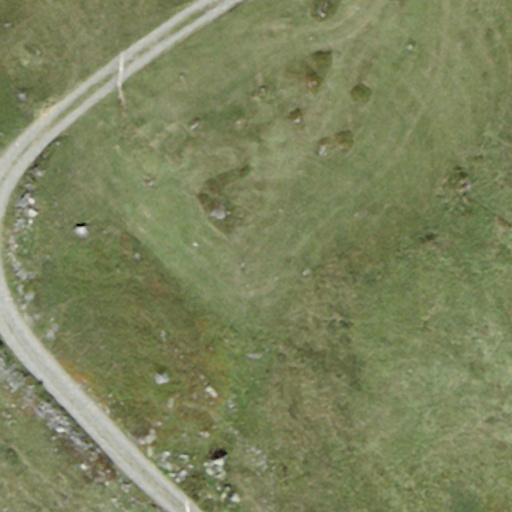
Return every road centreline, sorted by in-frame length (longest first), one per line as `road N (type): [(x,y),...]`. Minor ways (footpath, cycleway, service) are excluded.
road 1 (track): [(240,0),(56,129),(0,191)]
road 2 (track): [(0,312),(44,376),(184,511)]
